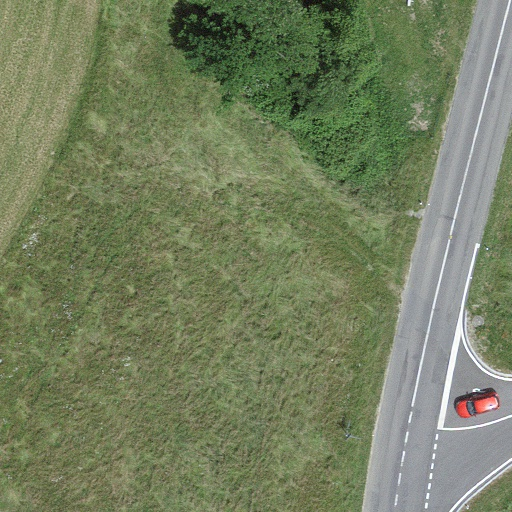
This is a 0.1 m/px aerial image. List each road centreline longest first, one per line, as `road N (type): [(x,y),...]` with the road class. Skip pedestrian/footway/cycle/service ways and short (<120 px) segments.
road 1 (tertiary): [(507,0),(391,500)]
road 2 (tertiary): [(391,500),(478,458),(511,424)]
